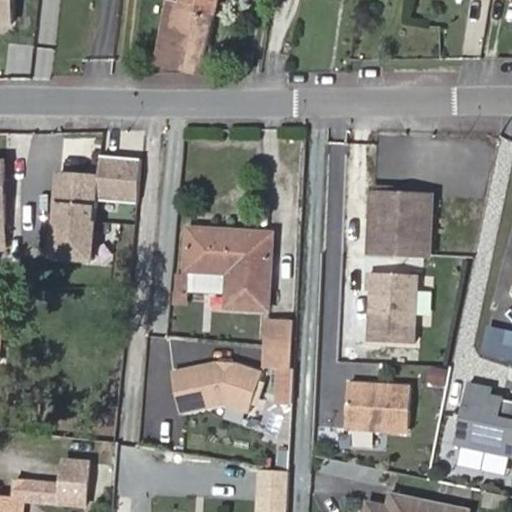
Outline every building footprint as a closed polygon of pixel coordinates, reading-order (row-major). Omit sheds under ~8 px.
[(203,75),(218,0),(170,0),(157,65),(203,75)] [(125,173),(128,141),(104,139),(101,171),(125,173)] [(0,247),(8,247),(7,163),(0,162),(0,247)] [(97,222),(100,178),(60,176),(57,220),(97,222)] [(432,256),(435,196),(374,193),(372,253),(432,256)] [(269,309),(274,234),(190,229),(188,274),(183,274),(182,291),(189,292),(226,294),(225,306),(269,309)] [(416,343),(420,275),(370,273),(369,291),(374,291),(371,341),(416,343)] [(291,403),(296,320),(270,318),(267,368),(281,369),(278,403),(291,403)] [(511,359),(511,330),(485,325),(480,354),(511,359)] [(445,387),(447,368),(428,366),(426,385),(445,387)] [(175,387),(176,368),(160,367),(160,386),(175,387)] [(415,387),(353,383),(350,428),(412,432),(415,387)] [(511,400),(506,399),(504,408),(491,405),(493,396),(495,389),(472,384),(459,444),(511,455),(511,400)] [(504,408),(506,399),(493,396),(491,405),(504,408)] [(290,419),(291,403),(278,403),(277,418),(290,419)] [(110,508),(113,466),(103,464),(66,462),(62,504),(110,508)] [(289,511),(291,472),(262,470),(259,511),(289,511)] [(474,511),(474,510),(394,491),(391,506),(371,501),(368,511),(474,511)] [(508,496),(490,492),(487,506),(505,510),(508,496)] [(0,511),(23,511),(24,501),(0,499),(0,511)]
